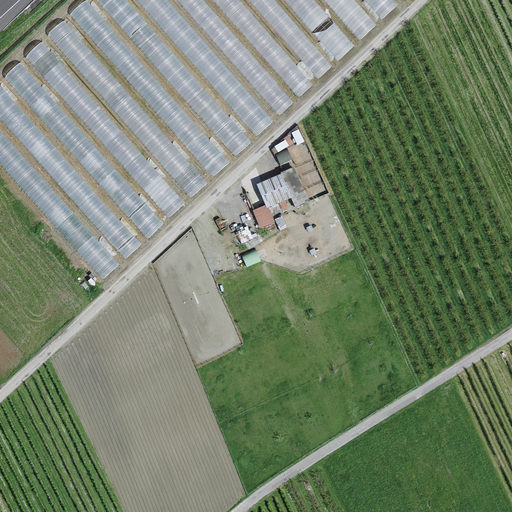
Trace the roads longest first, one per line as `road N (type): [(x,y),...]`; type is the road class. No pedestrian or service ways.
road 1 (unclassified): [(422,0),(0,395)]
road 2 (unclassified): [(511,331),(241,511)]
